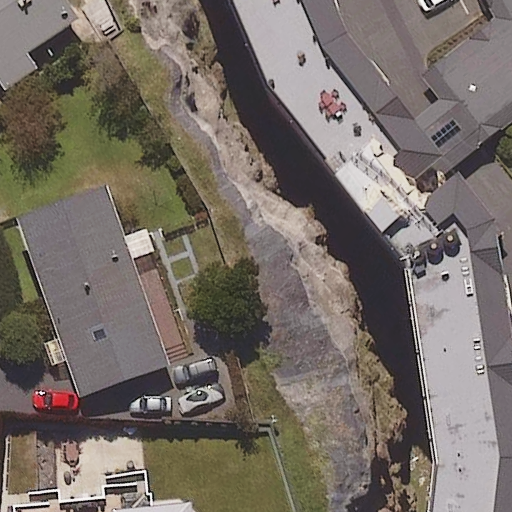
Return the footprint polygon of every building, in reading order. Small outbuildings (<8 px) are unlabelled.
[(76,20),(62,0),(0,0),(0,85),(4,90),(36,68),(26,54),(76,20)] [(446,503),(445,511),(511,511),(511,256),(364,74),(330,0),(217,0),(270,117),(422,298),(446,503)] [(511,0),(488,0),(498,19),(423,77),(481,148),(511,125),(511,0)] [(122,239),(104,188),(16,220),(79,398),(168,366),(130,260),(151,252),(144,231),(122,239)] [(149,510),(143,429),(64,434),(69,494),(12,498),(12,511),(190,511),(190,507),(149,510)]
